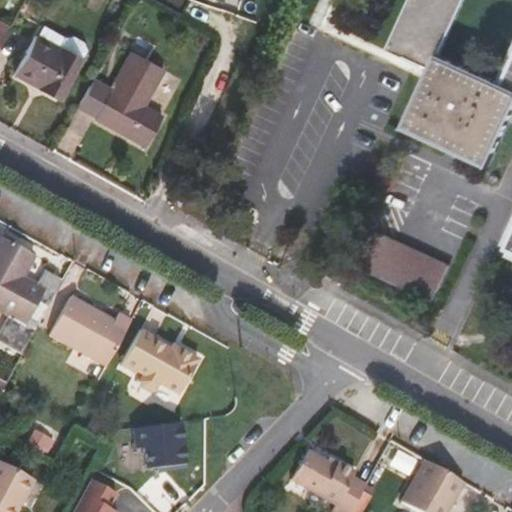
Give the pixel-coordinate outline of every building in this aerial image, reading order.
[(511,66),(503,86),(440,56),(465,0),(411,0),(390,47),(385,58),(419,74),(429,79),(407,127),(449,147),(457,150),(489,165),(511,117),(511,239),(507,249),(511,250),(511,66)] [(0,42),(9,25),(0,20),(0,42)] [(42,25),(36,35),(81,60),(87,50),(83,41),(72,35),(63,36),(42,25)] [(36,35),(14,73),(59,99),(81,60),(36,35)] [(93,78),(77,107),(94,116),(93,118),(145,147),(163,116),(144,105),(164,69),(131,51),(109,88),(93,78)] [(376,230),(358,268),(431,303),(449,266),(376,230)] [(0,236),(0,311),(25,325),(44,289),(22,278),(34,255),(0,236)] [(348,270),(328,258),(322,269),(342,280),(348,270)] [(48,335),(105,366),(130,320),(117,314),(113,320),(70,296),(48,335)] [(154,338),(139,330),(120,365),(134,373),(136,371),(142,375),(138,382),(140,387),(149,392),(154,390),(158,383),(178,394),(198,359),(177,348),(175,353),(169,349),(152,340),(154,338)] [(186,468),(180,423),(132,430),(135,450),(143,448),(145,470),(156,468),(164,467),(165,471),(186,468)] [(329,511),(348,511),(349,511),(364,484),(359,481),(362,476),(336,461),(334,465),(325,460),(307,451),(290,481),(334,505),(329,511)] [(398,452),(393,466),(412,474),(417,460),(398,452)] [(327,456),(325,460),(334,465),(336,461),(327,456)] [(446,511),(464,483),(424,460),(400,502),(417,511),(446,511)] [(0,511),(17,511),(35,480),(0,461),(0,511)] [(90,481),(72,511),(111,511),(107,509),(115,495),(90,481)] [(364,484),(349,511),(362,511),(376,487),(366,481),(364,484)]
